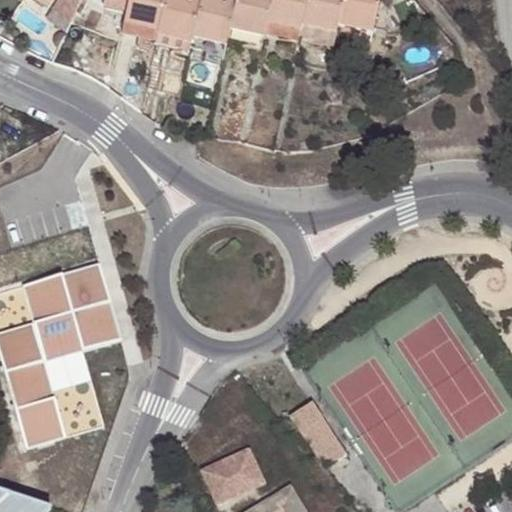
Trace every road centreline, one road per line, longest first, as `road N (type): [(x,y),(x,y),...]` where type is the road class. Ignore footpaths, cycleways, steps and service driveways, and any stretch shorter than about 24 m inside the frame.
road 1 (residential): [(311,290),(365,232),(455,189)]
road 2 (residential): [(455,189),(290,223)]
road 3 (residential): [(224,201),(108,128)]
road 4 (residential): [(108,128),(159,201),(170,239)]
road 5 (residential): [(177,324),(148,446)]
road 6 (residential): [(148,446),(225,352)]
road 7 (residential): [(108,128),(0,73)]
